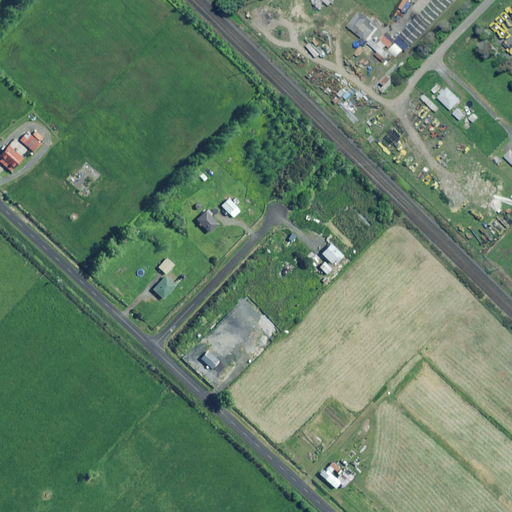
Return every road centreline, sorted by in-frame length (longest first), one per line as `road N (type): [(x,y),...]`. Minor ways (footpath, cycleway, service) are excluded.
road 1 (residential): [(152,347),(328,511)]
road 2 (residential): [(0,205),(152,347)]
road 3 (residential): [(278,213),(152,347)]
